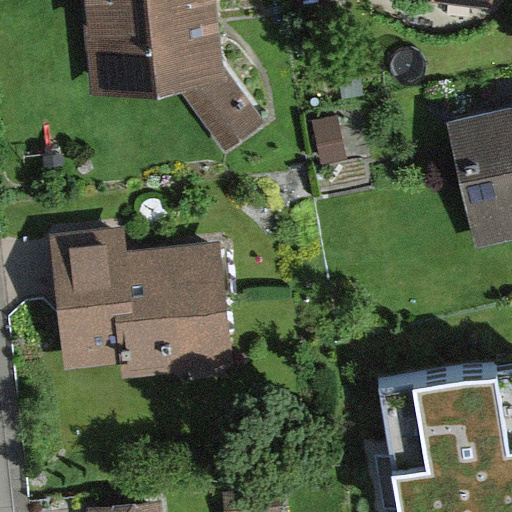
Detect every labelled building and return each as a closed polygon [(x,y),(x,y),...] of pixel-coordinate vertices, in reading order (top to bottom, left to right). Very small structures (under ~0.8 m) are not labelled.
[(80,0),(91,91),(174,82),(219,147),(260,118),(223,64),(215,0),(80,0)] [(511,103),(448,117),(477,246),(511,238),(511,103)] [(335,113),(312,117),(321,162),(344,157),(335,113)] [(230,356),(219,238),(128,246),(127,225),(52,232),(64,360),(125,354),(126,365),(230,356)] [(510,511),(511,349),(381,367),(398,477),(402,511),(510,511)] [(158,511),(158,498),(86,505),(87,511),(158,511)]
